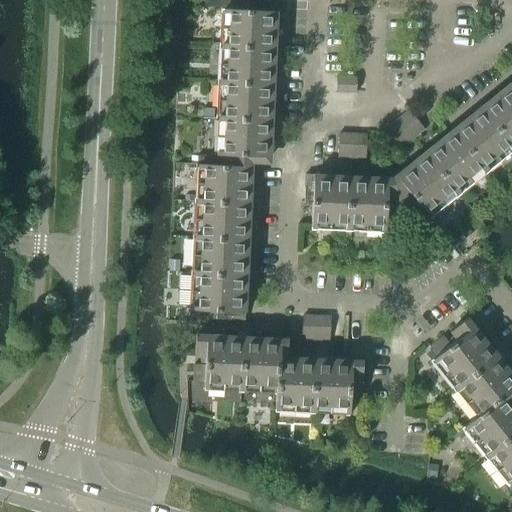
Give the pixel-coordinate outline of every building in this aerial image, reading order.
[(219,43),(219,46),(275,49),(276,12),(277,4),(262,3),(262,11),(244,10),(245,2),(221,1),(221,6),(221,9),(220,13),(223,13),(222,43),(219,43)] [(217,79),(217,82),(273,84),(275,49),(219,46),(219,49),(222,49),(220,79),(217,79)] [(336,92),(356,93),(356,78),(336,78),(336,92)] [(216,115),(215,118),(271,120),(273,84),(217,82),(217,85),(220,85),(219,115),(216,115)] [(511,87),(509,84),(480,107),(511,146),(511,87)] [(511,146),(480,107),(452,130),(487,173),(489,171),(488,169),(511,150),(511,146)] [(409,110),(398,119),(413,138),(424,129),(409,110)] [(198,155),(197,164),(213,165),(214,160),(252,162),(252,157),(270,158),(271,120),(215,118),(215,121),(218,121),(217,151),(214,151),(214,156),(198,155)] [(413,138),(398,119),(387,128),(402,147),(413,138)] [(452,130),(424,152),(459,195),(461,194),(459,191),(483,172),(485,175),(487,173),(452,130)] [(337,158),(351,158),(352,134),(338,134),(337,158)] [(352,134),(351,158),(365,159),(366,135),(352,134)] [(395,175),(391,178),(404,215),(406,214),(418,204),(430,219),(433,216),(431,214),(455,195),(457,197),(459,195),(424,152),(395,175)] [(194,198),(194,201),(250,203),(252,162),(214,160),(213,165),(197,164),(195,164),(195,172),(198,172),(197,198),(194,198)] [(305,174),(304,202),(312,202),(311,227),(311,230),(314,230),(315,227),(345,229),(345,232),(348,232),(350,176),(313,175),(305,174)] [(350,176),(348,232),(350,232),(351,229),(381,230),(381,233),(384,234),(385,215),(402,215),(404,215),(391,178),(350,176)] [(192,234),(192,237),(248,239),(250,203),(194,201),(194,204),(197,204),(195,234),(192,234)] [(191,270),(190,273),(246,275),(248,239),(192,237),(192,240),(195,240),(194,270),(191,270)] [(189,306),(189,310),(203,310),(202,318),(216,319),(217,311),(230,312),(230,320),(244,320),(245,312),(246,275),(190,273),(190,276),(193,276),(192,306),(189,306)] [(301,339),(315,340),(316,316),(302,315),(301,339)] [(316,316),(315,340),(329,341),(330,317),(316,316)] [(443,337),(430,347),(437,356),(430,361),(432,364),(435,363),(454,386),(451,388),(453,390),(497,355),(474,326),(467,318),(450,331),(456,340),(450,345),(443,337)] [(238,392),(241,392),(243,337),(195,334),(194,355),(200,355),(200,364),(194,364),(193,381),(204,382),(204,391),(207,391),(208,388),(238,389),(238,392)] [(274,394),(276,394),(277,394),(278,356),(279,356),(280,338),(243,337),(241,392),(243,392),(244,389),(274,391),(274,394)] [(511,373),(497,355),(453,390),(455,392),(457,390),(476,414),(474,416),(475,417),(475,418),(505,394),(506,395),(511,390),(511,373)] [(309,414),(312,414),(314,358),(279,356),(278,356),(277,394),(276,394),(275,412),(278,412),(279,409),(309,411),(309,414)] [(314,358),(312,414),(314,414),(315,411),(345,412),(345,415),(349,416),(350,399),(360,399),(362,360),(314,358)] [(475,417),(461,429),(463,432),(466,430),(485,453),(482,455),(484,457),(511,435),(511,402),(506,395),(505,394),(475,418),(475,417)] [(511,435),(484,457),(486,460),(488,458),(507,481),(505,483),(507,486),(511,492),(511,435)]
